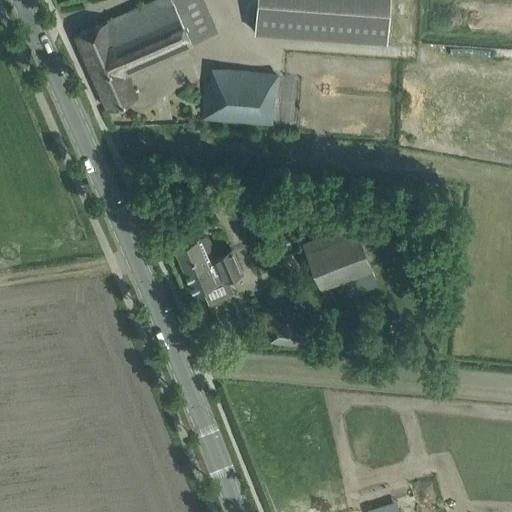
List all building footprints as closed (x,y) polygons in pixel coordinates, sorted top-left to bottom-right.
[(203,0),(153,0),(75,34),(107,108),(139,94),(128,70),(217,31),(203,0)] [(257,0),(255,31),(387,41),(389,0),(257,0)] [(203,117),(273,122),(277,71),(212,66),(211,79),(206,78),(203,117)] [(373,268),(355,221),(302,241),(320,288),(373,268)] [(196,238),(175,247),(194,292),(216,283),(216,282),(224,279),(241,272),(230,248),(215,254),(208,237),(204,235),(197,238),(196,238)] [(403,317),(410,326),(419,319),(412,310),(403,317)] [(270,341),(290,342),(306,343),(307,325),(271,322),(270,341)]
